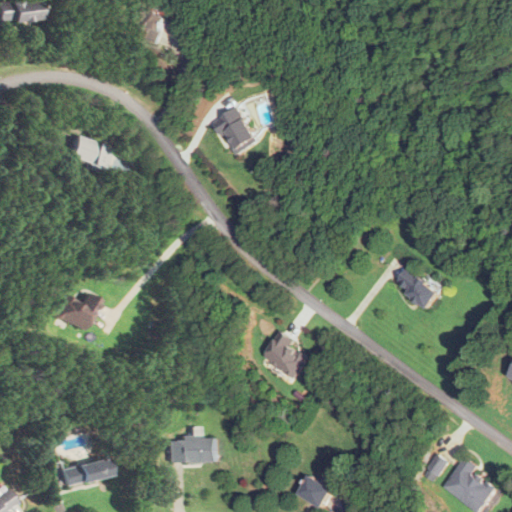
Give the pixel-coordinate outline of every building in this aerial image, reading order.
[(6,21),(35,21),(35,0),(6,0),(6,21)] [(157,42),(167,18),(137,6),(128,30),(157,42)] [(238,155),(260,142),(238,107),(216,120),(238,155)] [(98,175),(108,147),(74,135),(66,158),(83,164),(81,169),(98,175)] [(443,288),(409,266),(395,287),(429,309),(443,288)] [(263,358),(294,379),(310,355),(279,334),(263,358)] [(216,463),(216,438),(167,438),(167,463),(216,463)] [(443,489),(478,511),(480,511),(497,488),(475,473),(479,466),(464,456),(443,489)] [(107,477),(103,459),(60,469),(64,487),(107,477)] [(323,509),(334,490),(309,477),(299,496),(323,509)] [(0,511),(9,511),(16,508),(6,491),(0,495),(0,511)]
